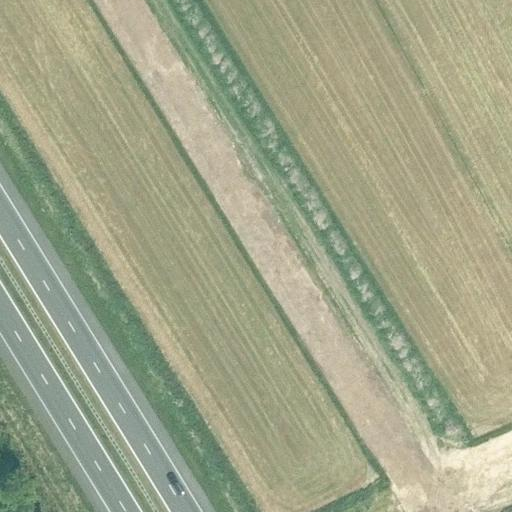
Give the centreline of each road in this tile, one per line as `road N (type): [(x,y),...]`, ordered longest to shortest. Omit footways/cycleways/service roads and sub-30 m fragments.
road 1 (motorway): [(185,511),(0,209)]
road 2 (motorway): [(0,305),(127,511)]
